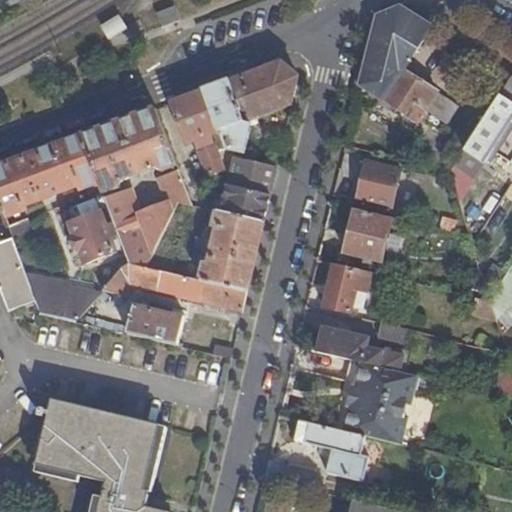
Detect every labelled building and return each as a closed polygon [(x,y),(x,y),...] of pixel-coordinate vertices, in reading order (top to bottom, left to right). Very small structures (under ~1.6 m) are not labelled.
[(421,46),(433,26),(402,7),(378,16),(361,87),(419,124),(426,113),(447,126),(460,107),(405,71),(421,46)] [(161,31),(180,23),(175,9),(156,16),(161,31)] [(107,44),(126,32),(119,20),(100,31),(107,44)] [(250,121),(292,106),(299,78),(281,63),(204,92),(219,133),(220,133),(226,149),(246,154),(252,125),(250,121)] [(511,81),(456,168),(476,181),(511,127),(508,125),(511,120),(511,81)] [(219,133),(204,92),(172,104),(187,145),(196,142),(209,176),(226,170),(213,135),(219,133)] [(180,171),(157,110),(0,168),(0,201),(6,218),(26,210),(25,206),(79,185),(81,190),(99,183),(129,264),(147,268),(173,214),(169,203),(168,204),(140,214),(131,189),(120,193),(118,188),(122,182),(156,169),(163,171),(165,177),(180,171)] [(271,196),(277,170),(235,160),(229,186),(271,196)] [(404,173),(369,164),(360,200),(395,209),(404,173)] [(412,176),(432,181),(435,171),(415,166),(412,176)] [(442,184),(445,171),(435,168),(435,171),(432,181),(442,184)] [(193,206),(180,171),(165,177),(159,179),(168,204),(169,203),(173,214),(179,202),(193,206)] [(264,223),(271,196),(229,186),(222,213),(264,223)] [(248,292),(264,223),(222,213),(217,212),(214,226),(218,227),(209,265),(205,265),(201,281),(248,292)] [(106,228),(101,213),(70,225),(85,264),(116,253),(111,239),(116,237),(112,226),(106,228)] [(384,263),(393,223),(357,213),(347,254),(384,263)] [(36,301),(30,282),(14,240),(0,244),(0,293),(6,312),(36,301)] [(243,312),(248,292),(201,281),(147,268),(129,264),(122,269),(104,291),(128,297),(130,284),(199,301),(199,302),(243,312)] [(374,274),(336,265),(325,307),(353,314),(355,307),(362,280),(372,282),(374,274)] [(500,290),(511,271),(511,270),(503,265),(491,284),(500,290)] [(511,300),(511,271),(500,290),(492,303),(496,316),(511,300)] [(372,284),(387,288),(389,278),(374,274),(372,282),(362,280),(355,307),(365,309),(372,284)] [(491,304),(484,281),(462,297),(479,301),(491,304)] [(78,322),(100,296),(30,282),(36,301),(41,313),(78,322)] [(492,303),(491,304),(479,301),(475,315),(498,321),(496,316),(492,303)] [(101,328),(178,346),(185,317),(135,305),(132,319),(117,316),(117,317),(105,314),(101,328)] [(393,326),(390,338),(405,342),(408,330),(393,326)] [(364,362),(382,367),(386,353),(370,349),(373,340),(326,328),(319,352),(364,362)] [(402,371),(405,357),(386,353),(382,367),(402,371)] [(405,417),(408,403),(415,375),(402,371),(382,367),(364,362),(357,388),(355,387),(350,406),(353,407),(347,433),(364,438),(402,447),(409,418),(405,417)] [(511,371),(503,370),(499,395),(511,398),(511,371)] [(413,404),(419,376),(415,375),(408,403),(413,404)] [(162,427),(53,401),(38,466),(82,477),(107,483),(100,511),(157,511),(147,510),(151,494),(146,493),(162,427)] [(359,457),(364,438),(347,433),(302,423),(297,441),(331,450),(325,473),(360,482),(366,459),(359,457)] [(271,461),(266,480),(300,488),(304,470),(271,461)] [(401,511),(355,501),(352,511),(401,511)]
